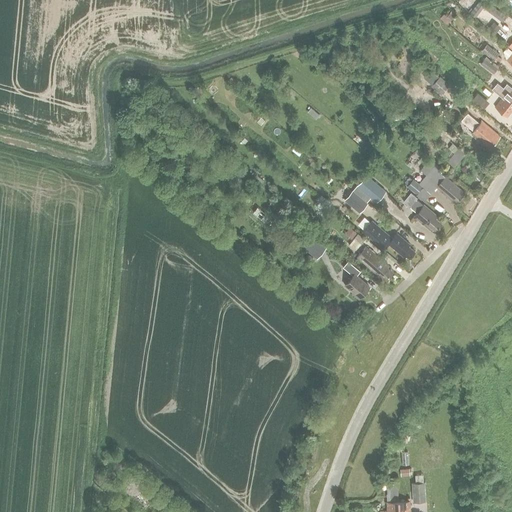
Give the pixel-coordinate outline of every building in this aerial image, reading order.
[(470,13),(470,14),(475,18),(485,6),(479,2),(472,10),(470,13)] [(503,23),(507,17),(491,5),(487,11),(503,23)] [(448,16),(447,16),(446,17),(443,15),(440,19),(447,25),(451,19),(448,16)] [(499,28),(492,23),(489,28),(496,33),(499,28)] [(499,54),(493,50),(487,45),(482,51),(494,61),(496,57),(499,54)] [(511,52),(507,48),(503,52),(505,59),(507,60),(511,53),(511,52)] [(496,71),(499,67),(487,57),(481,64),(493,75),(496,71)] [(432,86),(440,78),(431,70),(424,78),(432,86)] [(446,90),(449,86),(440,78),(432,86),(442,94),(446,90)] [(492,89),(511,106),(511,91),(511,90),(511,88),(506,84),(503,88),(496,83),(492,89)] [(507,117),(511,110),(511,106),(492,89),(502,98),(494,107),(507,117)] [(472,100),(483,110),(489,102),(478,93),(472,100)] [(315,108),(312,111),(317,118),(321,114),(315,108)] [(259,121),(267,127),(272,121),(264,114),(259,121)] [(497,135),(481,121),(479,124),(467,114),(460,121),(472,132),(471,133),(487,147),(489,144),(492,146),(498,139),(495,137),(497,135)] [(379,121),(375,117),(370,122),(374,126),(379,121)] [(455,167),(465,155),(453,144),(444,137),(440,142),(450,150),(447,154),(447,153),(444,156),(449,160),(448,162),(455,167)] [(417,149),(415,152),(421,157),(424,154),(417,149)] [(465,193),(437,169),(428,161),(425,166),(430,170),(419,184),(414,180),(408,186),(417,194),(421,190),(428,196),(436,187),(456,204),(465,193)] [(366,174),(356,186),(357,186),(370,198),(376,203),(386,191),(366,174)] [(357,186),(352,191),(362,200),(366,203),(370,198),(357,186)] [(352,190),(343,200),(354,209),(358,204),(363,209),(367,204),(366,203),(362,200),(352,191),(352,190)] [(409,207),(416,200),(417,198),(410,193),(403,202),(409,207)] [(417,213),(414,216),(432,231),(433,229),(436,231),(441,224),(435,219),(437,217),(416,200),(410,208),(417,213)] [(361,232),(382,249),(392,238),(371,220),(361,232)] [(353,238),(359,232),(352,226),(347,232),(353,238)] [(307,232),(297,243),(317,259),(326,248),(307,232)] [(409,246),(410,245),(396,233),(387,243),(395,250),(396,252),(399,254),(400,254),(405,258),(406,256),(409,258),(415,252),(409,246)] [(365,240),(358,234),(355,239),(362,245),(365,240)] [(365,248),(357,257),(380,277),(381,275),(386,279),(391,273),(387,269),(388,268),(365,248)] [(352,293),(359,299),(369,287),(357,276),(360,271),(348,261),(343,267),(353,276),(345,285),(354,292),(352,293)] [(410,469),(401,470),(402,477),(411,476),(410,469)] [(410,511),(409,502),(398,502),(397,488),(398,488),(398,482),(396,482),(396,478),(390,479),(390,482),(389,482),(390,503),(386,503),(386,511),(410,511)] [(425,483),(412,484),(413,503),(426,502),(425,483)]
